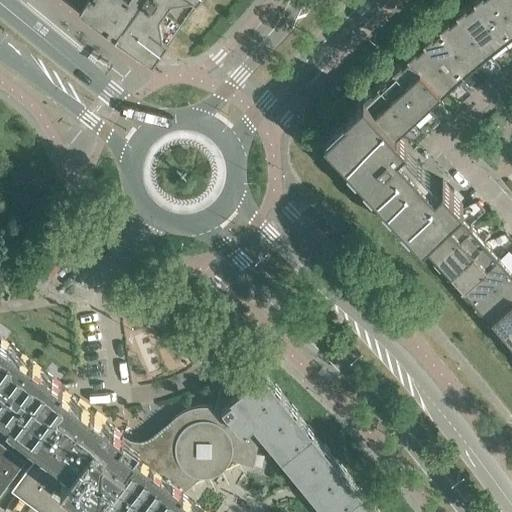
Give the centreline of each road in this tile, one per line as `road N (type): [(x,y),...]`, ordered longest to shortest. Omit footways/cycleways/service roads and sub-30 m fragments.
road 1 (secondary): [(511,506),(453,425),(268,232),(236,188)]
road 2 (secondary): [(203,219),(247,259),(462,511)]
road 3 (unclassified): [(109,293),(120,398),(157,395),(206,365),(136,299),(119,293)]
road 4 (secondary): [(159,123),(108,94),(0,6)]
road 5 (secondary): [(235,147),(265,100),(363,0)]
road 6 (residential): [(511,209),(447,137),(511,82)]
road 7 (secondary): [(0,54),(135,154)]
road 8 (secondary): [(303,0),(195,116)]
